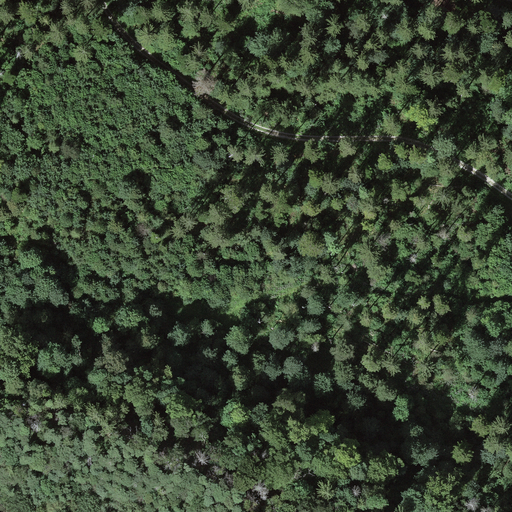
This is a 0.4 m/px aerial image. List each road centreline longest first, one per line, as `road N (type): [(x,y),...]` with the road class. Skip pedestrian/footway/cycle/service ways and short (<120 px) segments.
road 1 (track): [(0,235),(209,313),(339,283),(511,301)]
road 2 (track): [(100,0),(125,35),(171,73),(261,129),(426,146),(511,197)]
